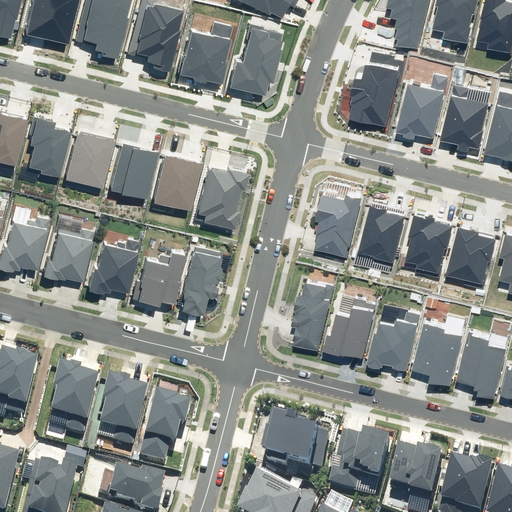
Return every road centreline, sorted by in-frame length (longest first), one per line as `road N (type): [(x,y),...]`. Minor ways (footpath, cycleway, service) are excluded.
road 1 (residential): [(0,66),(291,139)]
road 2 (residential): [(511,430),(243,363)]
road 3 (residential): [(243,363),(0,302)]
road 4 (residential): [(243,363),(291,139)]
road 5 (residential): [(511,179),(291,139)]
road 6 (residential): [(200,511),(243,363)]
road 7 (residential): [(291,139),(342,0)]
